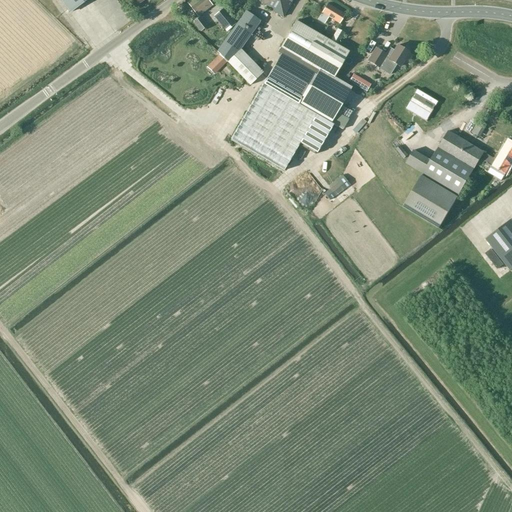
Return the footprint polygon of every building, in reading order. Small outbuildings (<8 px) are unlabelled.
[(60,0),(70,13),(86,0),(60,0)] [(208,0),(190,0),(187,3),(198,18),(213,6),(208,0)] [(256,0),(269,8),(268,9),(283,17),(293,0),(256,0)] [(339,24),(345,15),(327,4),(321,13),(317,20),(324,24),(328,18),(339,24)] [(224,9),(214,16),(227,32),(236,25),(224,9)] [(249,86),(262,74),(240,51),(260,21),(245,11),(217,51),(220,55),(227,62),(249,86)] [(200,17),(193,22),(200,32),(208,27),(200,17)] [(267,78),(231,141),(285,172),(317,116),(330,123),(335,114),(350,88),(333,78),(348,52),(296,21),(277,53),(281,55),(267,78)] [(345,34),(338,29),(332,40),(339,44),(345,34)] [(405,59),(409,61),(412,55),(409,53),(409,52),(406,50),(406,49),(406,47),(402,44),(400,45),(399,46),(398,45),(394,50),(391,49),(390,52),(388,51),(386,54),(376,48),(368,61),(390,74),(394,69),(397,64),(400,66),(405,59)] [(220,55),(214,61),(221,68),(227,62),(220,55)] [(363,89),(367,85),(356,78),(353,83),(363,89)] [(439,229),(482,159),(485,152),(448,131),(432,160),(414,150),(406,164),(423,174),(403,207),(439,229)] [(495,159),(485,152),(482,159),(507,174),(511,166),(511,141),(508,139),(495,159)] [(330,189),(335,196),(349,185),(342,175),(329,185),(332,188),(330,189)] [(511,221),(511,219),(485,239),(510,271),(511,269),(511,221)]
